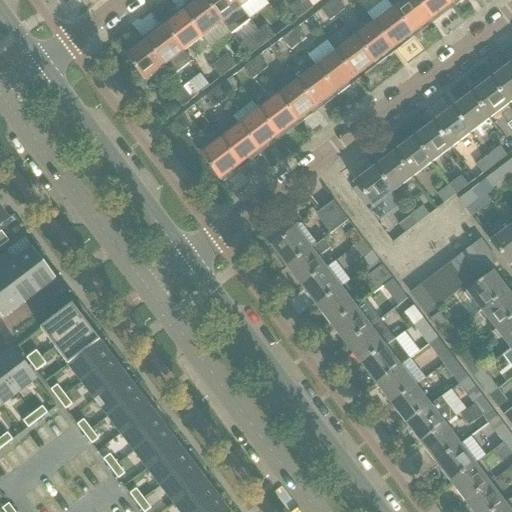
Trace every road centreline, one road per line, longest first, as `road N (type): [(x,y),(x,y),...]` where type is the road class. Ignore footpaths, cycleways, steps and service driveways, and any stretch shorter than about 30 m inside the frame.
road 1 (residential): [(191,260),(511,14)]
road 2 (secondary): [(383,511),(191,260)]
road 3 (secondary): [(146,294),(310,511)]
road 4 (secondary): [(191,260),(42,64)]
road 5 (secondary): [(0,101),(146,294)]
